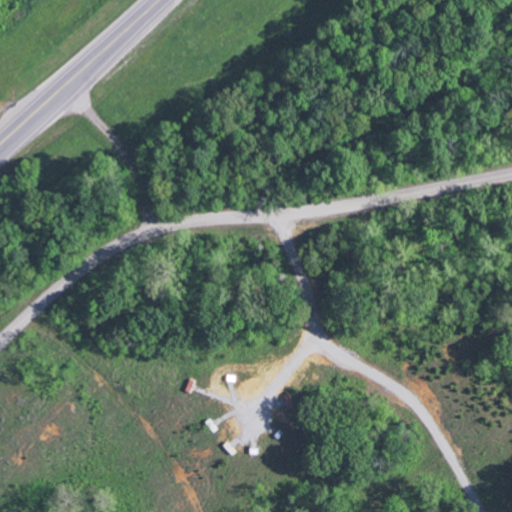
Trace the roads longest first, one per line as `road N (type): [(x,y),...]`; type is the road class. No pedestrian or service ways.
road 1 (residential): [(511,174),(424,195),(157,232),(100,258),(0,343)]
road 2 (primary): [(163,0),(0,144)]
road 3 (residential): [(67,86),(136,166),(157,232)]
